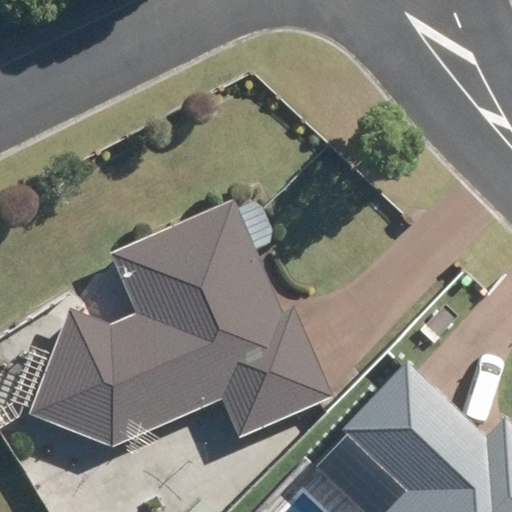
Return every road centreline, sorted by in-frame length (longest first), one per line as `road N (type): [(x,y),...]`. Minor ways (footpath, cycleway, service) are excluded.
road 1 (residential): [(0,110),(237,0)]
road 2 (residential): [(357,0),(511,191)]
